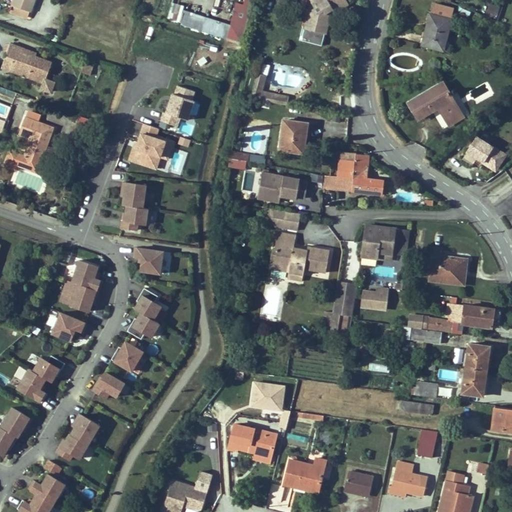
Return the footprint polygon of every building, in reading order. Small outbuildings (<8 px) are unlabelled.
[(31,13),(35,0),(12,0),(11,6),(12,6),(29,12),(31,13)] [(242,44),(253,0),(244,0),(244,5),(236,3),(231,24),(227,39),(242,44)] [(325,32),(330,14),(324,13),(325,10),(330,7),(331,9),(337,6),(339,9),(348,4),(345,0),(311,0),(312,0),(315,6),(314,10),(310,9),(305,26),(303,26),(299,40),(322,45),(325,32)] [(425,45),(443,50),(451,19),(450,19),(453,8),(434,3),(432,14),(430,14),(425,33),(428,34),(425,45)] [(227,39),(231,24),(182,9),(183,7),(172,4),(167,20),(227,39)] [(496,18),(500,7),(491,4),(487,15),(496,18)] [(29,12),(12,6),(10,12),(27,18),(29,12)] [(330,14),(339,9),(337,6),(331,9),(330,7),(325,10),(324,13),(330,14)] [(462,8),(459,15),(468,19),(471,12),(462,8)] [(14,63),(11,71),(42,82),(45,83),(46,80),(53,63),(35,56),(24,52),(25,49),(12,44),(6,60),(14,63)] [(3,68),(11,71),(14,63),(6,60),(3,68)] [(90,76),(93,67),(84,64),(81,74),(90,76)] [(287,104),(289,96),(263,90),(267,75),(258,73),(251,97),(287,104)] [(40,89),(50,92),(53,83),(46,80),(45,83),(42,82),(40,89)] [(463,117),(451,96),(443,83),(409,103),(418,119),(439,107),(450,125),(463,117)] [(193,93),(169,85),(157,121),(174,127),(176,119),(184,121),(193,93)] [(53,127),(37,121),(40,114),(28,110),(20,133),(33,137),(26,156),(19,154),(18,155),(11,152),(7,166),(16,169),(18,164),(38,171),(53,127)] [(81,117),(69,147),(92,156),(104,126),(81,117)] [(141,120),(129,159),(165,170),(175,138),(157,132),(159,125),(141,120)] [(303,153),(308,123),(284,120),(279,149),(303,153)] [(179,121),(178,131),(192,133),(194,123),(179,121)] [(180,135),(178,142),(188,145),(190,137),(180,135)] [(477,138),(467,154),(496,171),(505,156),(477,138)] [(181,174),(187,150),(174,147),(168,171),(181,174)] [(249,161),(250,154),(232,150),(230,158),(231,158),(249,161)] [(339,159),(355,160),(356,154),(340,152),(339,159)] [(382,195),(384,180),(367,179),(369,155),(365,154),(363,153),(363,154),(356,154),(355,160),(339,159),(338,176),(326,175),(325,189),(338,190),(340,176),(354,178),(352,192),(382,195)] [(247,169),(249,161),(231,158),(230,166),(247,169)] [(305,198),(308,182),(300,181),(300,179),(269,174),(268,180),(261,179),(259,192),(277,195),(278,193),(280,194),(280,195),(281,195),(296,198),(297,197),(305,198)] [(352,192),(354,178),(340,176),(338,190),(352,192)] [(143,208),(146,185),(123,182),(122,189),(125,190),(124,197),(123,205),(126,205),(143,208)] [(279,202),(281,195),(280,195),(280,194),(278,193),(277,195),(259,192),(258,198),(279,202)] [(146,224),(148,208),(143,208),(126,205),(125,213),(124,220),(122,220),(121,227),(137,230),(138,223),(146,224)] [(284,228),(287,211),(272,208),(269,225),(284,228)] [(297,230),(300,213),(287,211),(284,228),(297,230)] [(407,255),(410,230),(366,224),(362,256),(377,258),(378,252),(392,254),(407,255)] [(326,273),(330,250),(308,246),(307,249),(307,252),(302,251),(302,248),(294,247),(296,234),(278,231),(275,250),(283,251),(280,270),(289,272),(303,275),(304,268),(326,273)] [(462,274),(464,258),(442,255),(442,248),(433,246),(429,280),(464,285),(466,275),(462,274)] [(159,276),(163,253),(134,249),(133,259),(139,260),(142,260),(141,265),(140,273),(159,276)] [(280,270),(283,251),(275,250),(271,269),(280,270)] [(392,260),(392,254),(378,252),(377,258),(392,260)] [(101,283),(93,280),(97,268),(78,262),(71,284),(76,286),(97,292),(98,293),(101,283)] [(302,281),(303,275),(289,272),(287,278),(302,281)] [(352,316),(357,284),(338,281),(333,312),(332,316),(340,318),(340,314),(352,316)] [(89,316),(97,292),(76,286),(68,309),(89,316)] [(386,309),(389,288),(378,286),(377,292),(363,290),(361,306),(386,309)] [(137,303),(139,304),(134,313),(139,315),(154,324),(162,309),(154,304),(157,298),(144,290),(137,303)] [(492,323),(494,309),(451,303),(449,319),(423,316),(422,328),(452,332),(454,318),(462,320),(462,323),(463,323),(491,327),(492,323)] [(499,324),(501,310),(494,309),(492,323),(499,324)] [(332,316),(333,312),(325,311),(323,327),(330,328),(332,316)] [(70,345),(75,333),(81,335),(85,324),(60,314),(50,337),(70,345)] [(422,328),(423,316),(411,314),(409,326),(422,328)] [(134,319),(127,333),(141,341),(143,338),(150,342),(158,326),(154,324),(139,315),(136,320),(134,319)] [(330,330),(338,331),(340,318),(332,316),(330,328),(330,330)] [(461,334),(463,323),(462,323),(462,320),(454,318),(452,332),(452,333),(461,334)] [(425,341),(427,330),(416,329),(414,340),(425,341)] [(440,343),(442,332),(427,330),(425,341),(440,343)] [(111,361),(113,362),(112,364),(131,375),(143,353),(124,343),(121,350),(118,348),(111,361)] [(485,362),(486,355),(488,355),(490,346),(469,343),(465,368),(486,371),(487,362),(485,362)] [(46,396),(40,393),(46,382),(50,384),(59,368),(41,359),(34,372),(29,369),(15,392),(40,406),(46,396)] [(419,375),(420,362),(411,361),(409,374),(419,375)] [(483,395),(484,387),(481,386),(482,379),(485,379),(486,371),(465,368),(462,393),(483,395)] [(440,378),(454,380),(455,372),(440,371),(440,378)] [(124,383),(106,373),(96,390),(114,400),(124,383)] [(281,410),(285,386),(255,382),(251,406),(281,410)] [(436,397),(438,384),(417,382),(416,387),(404,386),(403,393),(436,397)] [(432,414),(434,404),(401,400),(399,410),(432,414)] [(511,408),(495,406),(492,428),(511,431),(511,429),(511,428),(511,408)] [(18,437),(25,424),(28,426),(32,419),(12,407),(0,427),(18,437)] [(286,429),(291,411),(284,410),(280,428),(286,429)] [(79,461),(100,426),(79,414),(71,427),(73,429),(66,441),(63,440),(55,454),(67,462),(71,456),(79,461)] [(271,456),(277,434),(235,424),(231,439),(239,441),(238,448),(256,452),(271,456)] [(14,444),(18,437),(0,427),(0,426),(0,453),(4,455),(8,448),(11,442),(14,444)] [(432,457),(438,431),(422,429),(417,454),(432,457)] [(238,448),(239,441),(231,439),(228,449),(237,451),(238,448)] [(270,462),(271,456),(256,452),(254,458),(270,462)] [(44,466),(59,472),(63,464),(48,458),(44,466)] [(324,468),(326,460),(316,458),(314,466),(324,468)] [(319,488),(324,468),(314,466),(290,460),(284,484),(294,486),(295,482),(319,488)] [(411,474),(413,465),(398,461),(396,470),(411,474)] [(487,474),(489,465),(479,463),(477,471),(487,474)] [(424,496),(428,477),(411,474),(396,470),(395,470),(391,486),(407,490),(406,492),(424,496)] [(202,508),(212,475),(200,471),(195,487),(172,480),(163,510),(168,511),(181,511),(183,506),(198,510),(202,508)] [(370,493),(374,477),(348,471),(344,490),(358,493),(358,490),(370,493)] [(461,484),(464,474),(449,471),(446,480),(461,484)] [(50,511),(65,487),(46,476),(40,486),(34,483),(28,494),(34,497),(29,506),(23,503),(17,511),(50,511)] [(459,511),(460,511),(469,511),(473,496),(467,494),(469,486),(461,484),(446,480),(438,511),(459,511)] [(319,488),(295,482),(294,486),(318,492),(319,488)] [(405,496),(406,492),(407,490),(391,486),(389,493),(405,496)]
